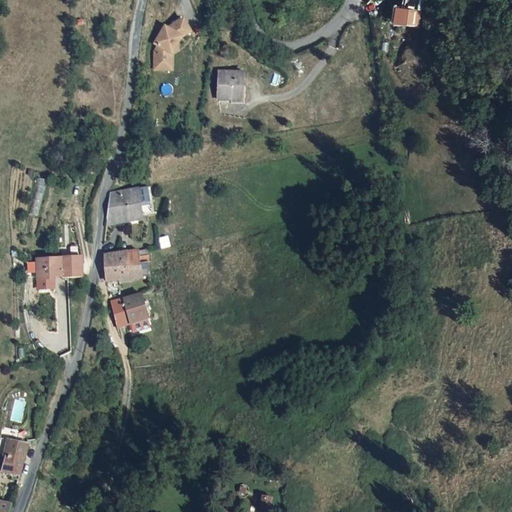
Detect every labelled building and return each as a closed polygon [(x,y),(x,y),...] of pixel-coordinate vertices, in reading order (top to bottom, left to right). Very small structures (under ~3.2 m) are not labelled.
[(398,0),(393,14),(417,20),(422,0),(398,0)] [(158,34),(148,51),(151,53),(148,58),(147,70),(164,71),(164,61),(175,45),(184,40),(177,27),(162,35),(161,36),(158,34)] [(217,106),(239,106),(240,92),(243,91),(244,79),(218,80),(217,106)] [(32,213),(40,215),(47,182),(39,180),(32,213)] [(151,190),(140,193),(143,217),(155,216),(151,190)] [(140,192),(110,198),(109,202),(104,232),(143,222),(143,217),(140,193),(140,192)] [(150,258),(148,251),(140,253),(142,265),(151,263),(150,258)] [(140,252),(105,259),(108,273),(110,286),(144,279),(154,277),(151,263),(142,265),(140,253),(140,252)] [(60,282),(61,287),(82,285),(82,274),(82,262),(53,265),(53,267),(53,281),(60,282)] [(53,281),(53,267),(28,268),(28,271),(29,288),(29,290),(31,290),(46,289),(46,287),(54,286),(54,287),(61,287),(60,282),(53,281)] [(29,288),(28,271),(17,271),(18,289),(29,288)] [(46,289),(31,290),(32,299),(42,298),(47,301),(46,289)] [(137,297),(113,305),(118,319),(121,330),(152,319),(144,295),(137,297)] [(1,446),(16,450),(18,441),(4,437),(1,446)] [(24,471),(30,454),(16,450),(1,446),(0,445),(0,464),(1,465),(0,469),(0,478),(20,484),(24,471)] [(254,504),(258,488),(248,485),(244,501),(254,504)] [(273,511),(278,498),(265,494),(259,511),(273,511)]
